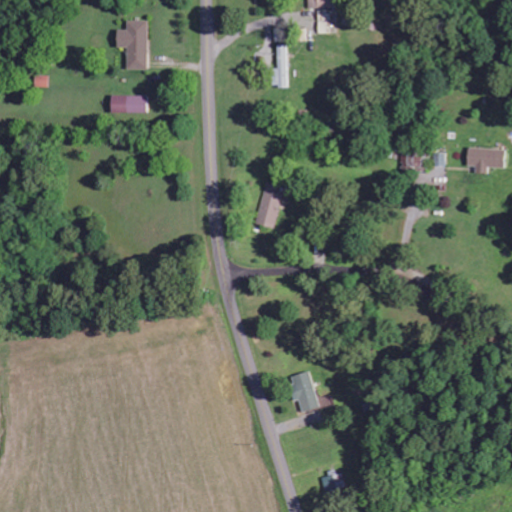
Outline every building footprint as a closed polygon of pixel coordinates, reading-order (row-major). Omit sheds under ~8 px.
[(334,34),(334,10),(339,10),(339,0),(310,0),(311,9),(321,9),(321,34),(334,34)] [(121,32),(121,69),(150,69),(150,21),(131,21),(131,32),(121,32)] [(275,30),(275,43),(287,43),(287,30),(275,30)] [(277,89),(289,89),(289,45),(277,45),(277,89)] [(50,89),(50,78),(37,78),(37,89),(50,89)] [(149,98),(128,98),(128,114),(149,114),(149,98)] [(430,145),(402,145),(402,171),(430,171),(430,145)] [(509,150),(469,150),(469,169),(509,169),(509,150)] [(447,154),(435,154),(435,167),(447,167),(447,154)] [(287,188),(267,184),(257,227),(277,231),(287,188)] [(304,415),(323,410),(313,373),(294,379),(304,415)] [(325,498),(346,498),(345,476),(325,477),(325,498)]
